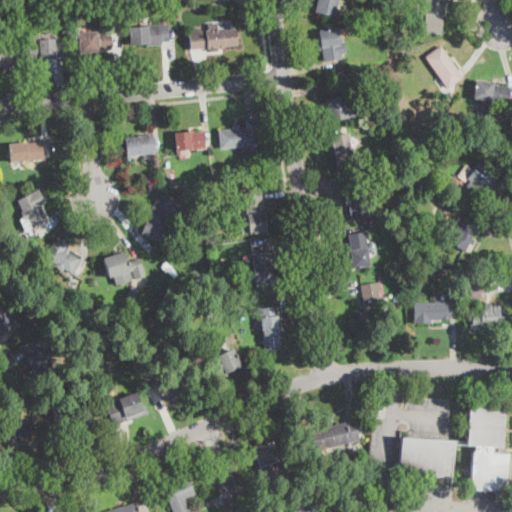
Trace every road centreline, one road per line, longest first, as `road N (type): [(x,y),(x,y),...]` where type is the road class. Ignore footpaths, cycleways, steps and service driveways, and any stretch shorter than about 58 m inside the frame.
road 1 (residential): [(0,481),(58,481),(116,466),(331,375),(511,364)]
road 2 (residential): [(277,0),(331,375)]
road 3 (residential): [(0,105),(283,76)]
